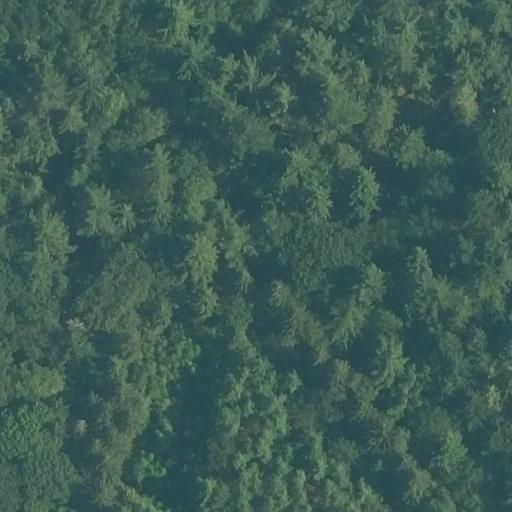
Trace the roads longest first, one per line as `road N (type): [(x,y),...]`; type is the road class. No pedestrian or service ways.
road 1 (track): [(278,271),(71,0)]
road 2 (track): [(454,511),(278,271)]
road 3 (track): [(0,356),(278,271)]
road 4 (track): [(377,225),(511,160)]
